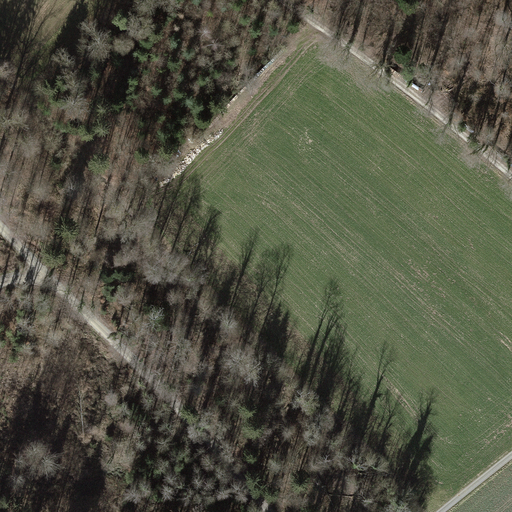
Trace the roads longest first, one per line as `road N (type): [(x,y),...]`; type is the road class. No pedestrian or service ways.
road 1 (track): [(0,230),(269,511)]
road 2 (track): [(511,166),(286,0)]
